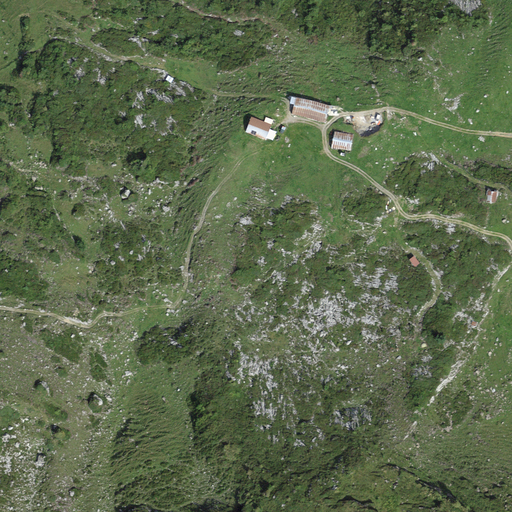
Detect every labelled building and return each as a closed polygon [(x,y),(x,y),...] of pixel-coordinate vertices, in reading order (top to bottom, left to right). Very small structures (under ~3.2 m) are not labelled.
[(328,107),(291,99),(287,117),(325,125),(328,107)] [(271,128),(252,120),(246,136),(264,143),(271,128)] [(353,136),(333,134),(331,150),(351,153),(353,136)] [(497,194),(487,194),(487,205),(497,206),(497,194)] [(420,266),(413,258),(409,261),(416,269),(420,266)]
